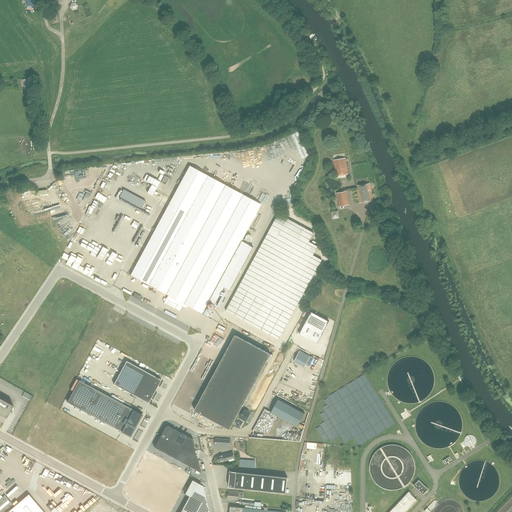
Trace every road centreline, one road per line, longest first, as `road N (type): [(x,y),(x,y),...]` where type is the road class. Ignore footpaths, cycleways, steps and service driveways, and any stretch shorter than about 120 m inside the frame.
road 1 (unclassified): [(161,412),(197,344),(61,268),(0,354)]
road 2 (unclassified): [(293,511),(300,450),(363,207)]
road 3 (unclassified): [(161,412),(206,432),(247,431),(292,351)]
road 4 (unclassified): [(114,497),(0,434)]
